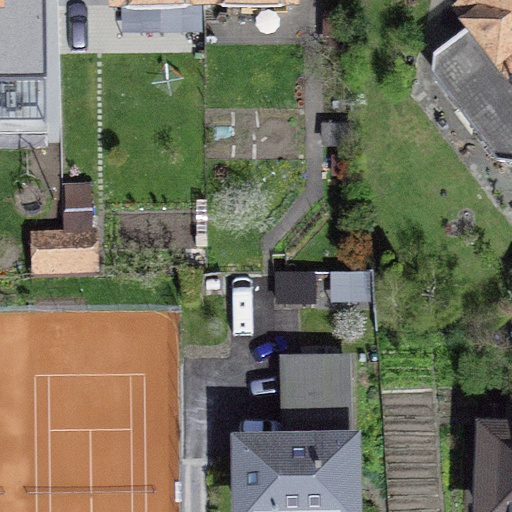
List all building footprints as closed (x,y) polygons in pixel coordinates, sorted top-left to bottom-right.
[(511,0),(482,0),(464,14),(478,33),(438,64),(436,78),(499,160),(511,162),(511,0)] [(91,236),(64,238),(65,270),(92,269),(91,236)] [(36,239),(37,271),(65,270),(64,238),(36,239)] [(275,276),(275,296),(306,296),(306,276),(275,276)] [(245,511),(349,511),(344,362),(298,363),(300,455),(244,456),(245,511)] [(511,511),(511,441),(488,441),(486,511),(511,511)]
